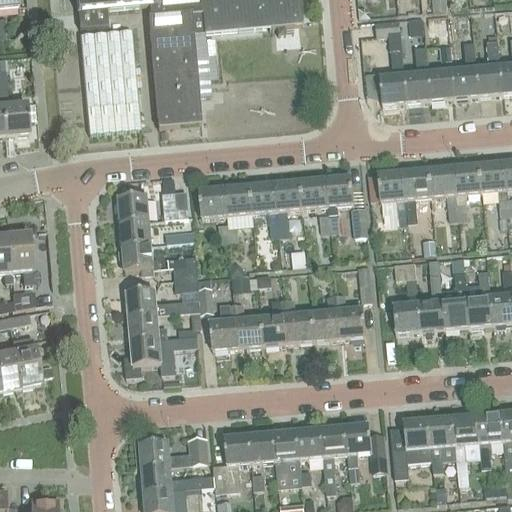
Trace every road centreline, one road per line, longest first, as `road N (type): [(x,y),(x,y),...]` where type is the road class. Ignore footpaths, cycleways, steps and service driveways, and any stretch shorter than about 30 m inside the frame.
road 1 (residential): [(96,420),(511,380)]
road 2 (residential): [(73,173),(350,147)]
road 3 (residential): [(96,420),(73,173)]
road 4 (residential): [(350,147),(511,133)]
road 5 (residential): [(350,147),(339,0)]
